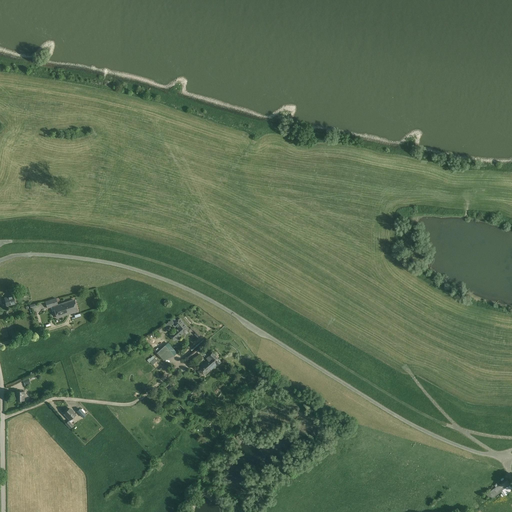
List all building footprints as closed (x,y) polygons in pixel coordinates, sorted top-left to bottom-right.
[(10,297),(4,298),(6,306),(15,304),(12,294),(9,295),(10,297)] [(56,299),(45,302),(47,308),(58,304),(56,299)] [(74,300),(64,303),(67,314),(77,311),(74,300)] [(64,303),(53,307),(57,318),(67,314),(64,303)] [(188,329),(180,319),(175,323),(179,328),(171,335),(175,340),(188,329)] [(169,343),(165,345),(175,356),(178,353),(169,343)] [(165,360),(175,356),(165,345),(158,353),(165,360)] [(200,353),(195,358),(199,362),(204,358),(200,353)] [(218,365),(221,362),(213,353),(207,358),(208,360),(199,368),(205,375),(218,364),(218,365)] [(24,391),(15,392),(15,396),(16,401),(15,401),(24,401),(24,391)] [(75,415),(69,409),(64,414),(70,420),(75,415)] [(507,479),(486,495),(490,500),(503,491),(511,485),(507,479)] [(511,488),(511,486),(511,485),(503,491),(505,495),(510,491),(510,490),(511,488)]
